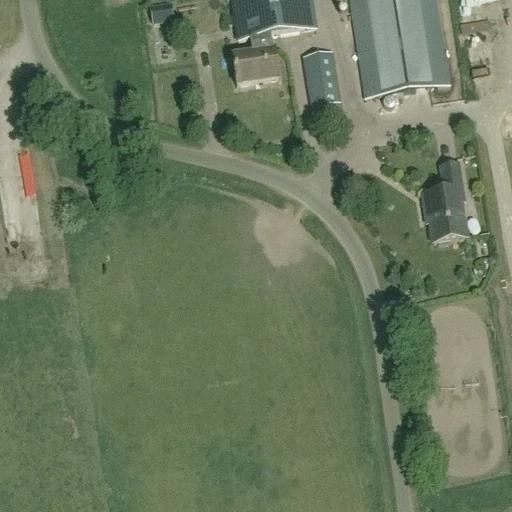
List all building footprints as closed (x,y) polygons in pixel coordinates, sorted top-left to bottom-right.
[(270,41),(290,38),(317,34),(311,0),(229,0),(237,46),(257,43),(259,57),(232,61),(236,91),(279,84),(275,55),(273,55),(270,41)] [(348,0),(364,104),(451,90),(437,0),(348,0)] [(171,40),(170,18),(155,18),(156,40),(171,40)] [(303,62),(314,130),(342,125),(331,57),(303,62)] [(434,248),(468,243),(460,194),(462,194),(458,169),(441,172),(445,196),(423,199),(427,220),(429,219),(434,248)] [(348,207),(355,202),(362,213),(386,198),(368,171),(338,191),(348,207)] [(232,218),(233,194),(210,193),(210,218),(232,218)] [(112,214),(114,236),(136,235),(135,213),(112,214)]
